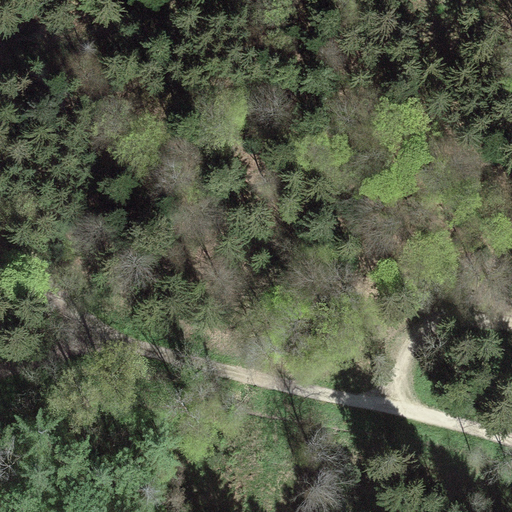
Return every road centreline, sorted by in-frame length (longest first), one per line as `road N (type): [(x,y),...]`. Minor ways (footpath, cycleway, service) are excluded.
road 1 (track): [(511,439),(384,401),(163,354),(108,331)]
road 2 (track): [(511,328),(445,320),(412,340),(384,401)]
road 3 (track): [(108,331),(0,244)]
